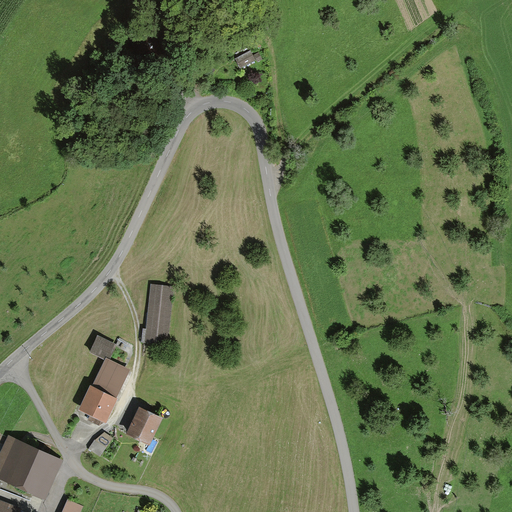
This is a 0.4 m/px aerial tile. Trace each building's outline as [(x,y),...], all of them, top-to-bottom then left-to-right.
[(143,328),(141,342),(167,345),(174,286),(151,284),(146,329),(143,328)] [(78,410),(106,423),(118,399),(117,398),(130,370),(109,360),(117,344),(97,335),(89,353),(104,360),(92,386),(90,385),(78,410)] [(129,436),(149,446),(161,422),(140,412),(129,436)] [(0,461),(0,471),(45,491),(59,459),(10,438),(0,461)] [(0,511),(22,511),(23,511),(0,501),(0,511)] [(64,511),(81,511),(83,508),(69,502),(64,511)]
